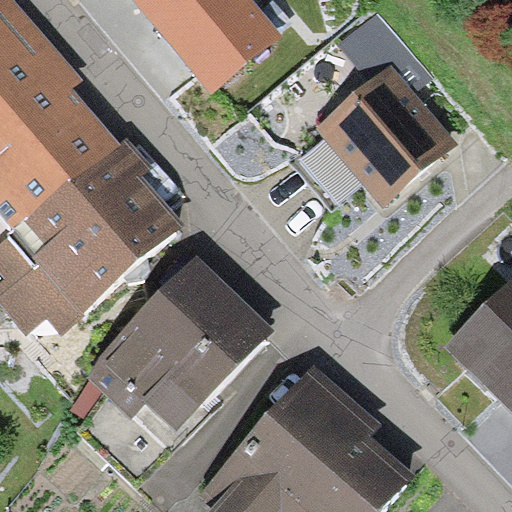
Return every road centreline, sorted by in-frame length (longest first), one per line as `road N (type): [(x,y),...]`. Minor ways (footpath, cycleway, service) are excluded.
road 1 (residential): [(340,342),(199,194),(35,0)]
road 2 (residential): [(511,175),(466,210),(340,342)]
road 3 (residential): [(501,511),(340,342)]
